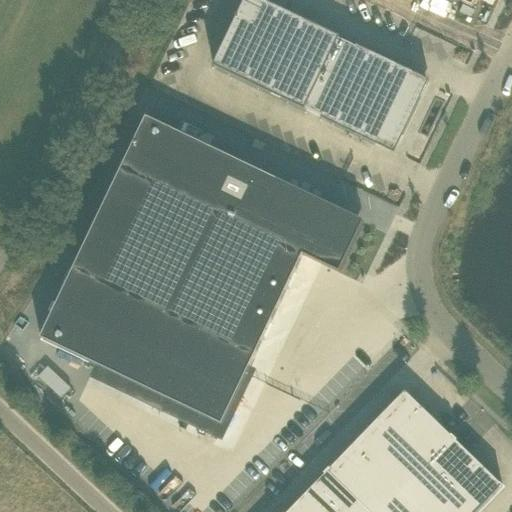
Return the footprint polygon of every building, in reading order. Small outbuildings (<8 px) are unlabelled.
[(409,72),(398,67),(358,48),(357,49),(340,41),(341,39),(258,0),(246,0),(214,68),(306,112),(307,110),(324,118),(323,120),(366,141),(367,138),(388,148),(395,133),(402,136),(427,83),(408,74),(409,72)] [(447,0),(471,11),(476,0),(447,0)] [(338,274),(363,223),(146,119),(40,341),(222,428),(304,257),(338,274)] [(38,377),(61,399),(71,389),(47,367),(38,377)] [(478,511),(503,487),(457,443),(458,442),(452,437),(406,393),(331,471),(330,470),(325,475),(326,476),(290,511),(478,511)]
